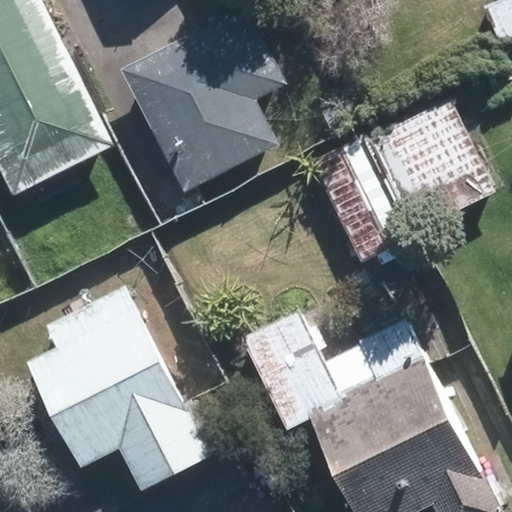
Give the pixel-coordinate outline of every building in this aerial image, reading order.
[(114,150),(38,0),(0,0),(0,184),(9,203),(114,150)] [(511,1),(484,13),(499,49),(511,43),(511,1)] [(244,12),(121,75),(183,197),(276,151),(253,105),(283,91),(244,12)] [(459,103),(374,144),(417,234),(503,191),(459,103)] [(368,143),(320,166),(367,263),(415,240),(368,143)] [(211,458),(125,292),(46,332),(55,352),(25,367),(80,475),(116,456),(137,497),(211,458)] [(502,511),(409,321),(361,345),(363,348),(326,367),(300,313),(243,342),(289,433),(312,421),(356,511),(421,511),(433,506),(435,511),(502,511)]
